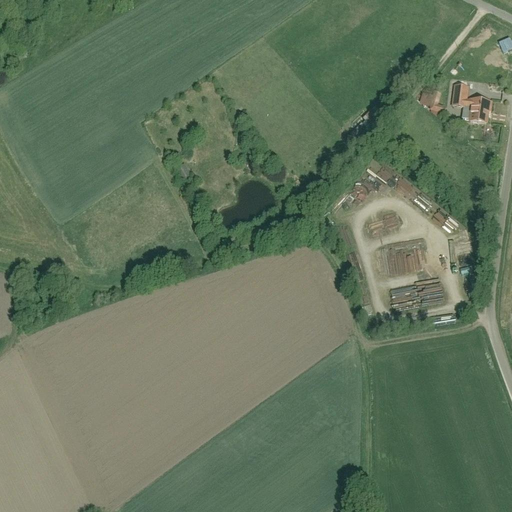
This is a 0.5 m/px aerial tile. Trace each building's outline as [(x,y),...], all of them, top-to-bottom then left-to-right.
[(491,57),(497,69),(511,62),(506,50),(491,57)] [(455,87),(453,108),(473,110),(474,100),(469,99),(471,89),(455,87)] [(422,94),(420,107),(431,109),(434,96),(422,94)] [(431,112),(446,116),(448,108),(440,106),(442,99),(435,97),(431,112)] [(471,124),(490,127),(493,102),(474,100),(473,110),(471,124)] [(358,145),(380,122),(371,114),(350,137),(358,145)] [(184,166),(176,172),(183,182),(191,176),(184,166)] [(421,272),(380,279),(383,291),(423,284),(421,272)]
